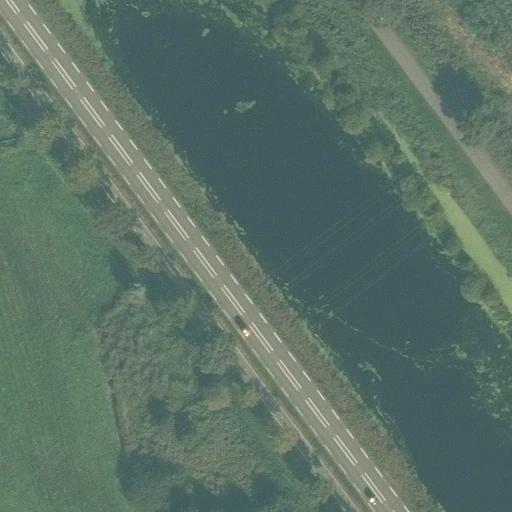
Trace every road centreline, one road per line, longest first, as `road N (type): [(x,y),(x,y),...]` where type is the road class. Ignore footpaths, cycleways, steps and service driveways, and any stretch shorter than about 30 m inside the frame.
road 1 (secondary): [(389,511),(7,0)]
road 2 (unclassified): [(511,212),(351,0)]
